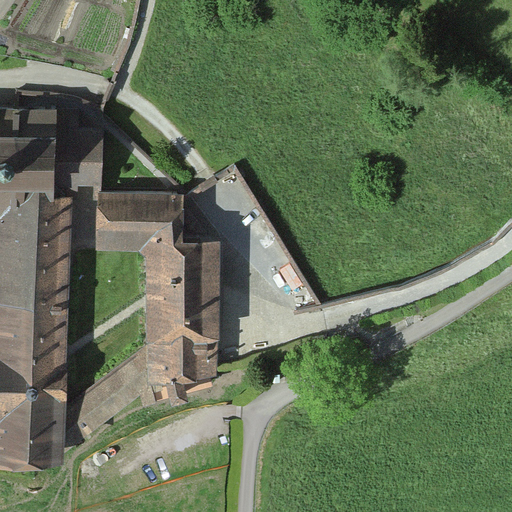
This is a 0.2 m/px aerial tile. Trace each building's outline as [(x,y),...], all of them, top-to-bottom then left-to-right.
[(0,187),(67,190),(102,191),(104,132),(69,131),(69,106),(0,103),(0,187)] [(0,463),(61,464),(61,446),(62,409),(65,248),(67,190),(0,187),(0,463)] [(146,232),(184,233),(184,194),(102,191),(67,190),(65,248),(145,251),(146,232)] [(146,232),(145,251),(143,347),(142,377),(142,382),(217,384),(217,363),(221,234),(184,233),(146,232)] [(62,409),(61,446),(142,377),(143,347),(62,409)]
